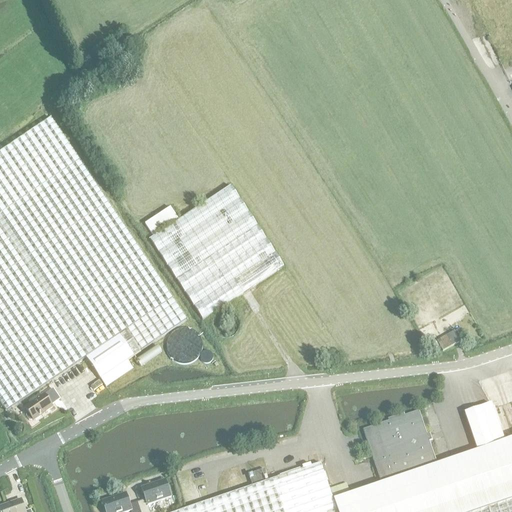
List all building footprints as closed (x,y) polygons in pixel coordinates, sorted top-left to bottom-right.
[(86,359),(100,380),(106,389),(133,371),(127,362),(134,358),(134,357),(187,321),(79,162),(51,120),(0,153),(0,403),(6,412),(49,383),(86,359)] [(203,321),(242,296),(283,268),(231,186),(150,240),(203,321)] [(171,208),(146,225),(153,236),(178,220),(171,208)] [(238,325),(238,324),(238,322),(237,320),(236,318),(234,315),(233,314),(230,312),(228,311),(226,311),(223,311),(221,312),(218,313),(216,314),(215,316),(213,318),(212,321),(212,324),(213,328),(214,331),(215,333),(217,334),(219,336),(224,337),(227,337),(230,336),(233,334),(235,333),(237,330),(237,327),(238,325)] [(467,315),(458,320),(462,328),(472,323),(467,315)] [(205,345),(205,344),(205,341),(204,338),(202,335),(200,332),(197,329),(193,328),(190,327),(188,327),(185,327),(182,328),(178,329),(175,332),(173,335),(172,337),(170,341),(170,344),(170,348),(171,351),(173,354),(175,356),(176,358),(179,360),(182,361),(186,362),(190,362),(193,361),(196,360),(199,358),(201,356),(203,352),(204,349),(205,345)] [(443,352),(455,345),(460,342),(455,331),(437,341),(443,352)] [(99,381),(91,387),(94,391),(102,385),(99,381)] [(53,390),(45,396),(52,406),(60,400),(53,390)] [(41,416),(53,408),(44,396),(33,404),(25,409),(29,414),(27,416),(27,418),(29,422),(31,422),(33,421),(34,422),(41,416)] [(131,511),(150,511),(148,506),(171,498),(166,482),(150,487),(150,486),(142,489),(145,500),(130,506),(126,494),(118,497),(118,498),(103,503),(105,511),(129,511),(131,511)] [(31,511),(26,511),(24,511),(21,501),(0,507),(0,511),(31,511)]
